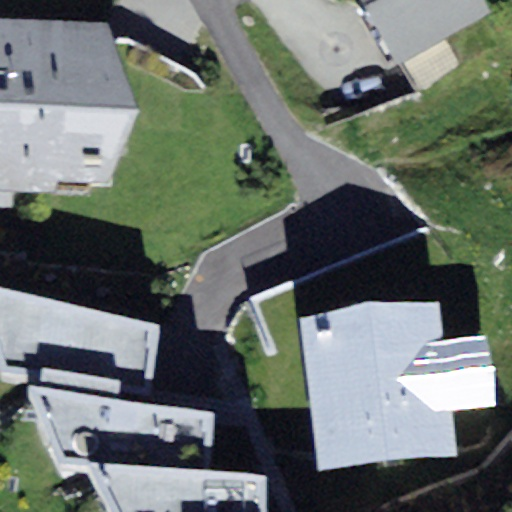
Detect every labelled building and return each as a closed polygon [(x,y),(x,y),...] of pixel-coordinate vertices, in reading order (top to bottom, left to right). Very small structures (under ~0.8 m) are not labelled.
[(494,13),(486,0),(358,0),(400,69),(494,13)] [(107,24),(0,19),(0,181),(115,184),(143,112),(107,24)] [(160,326),(0,288),(0,366),(2,372),(27,374),(57,458),(86,460),(206,470),(213,415),(117,400),(120,387),(150,392),(160,326)] [(437,302),(302,316),(319,476),(431,464),(426,416),(449,414),(437,302)] [(266,511),(268,476),(206,470),(86,460),(110,511),(266,511)]
